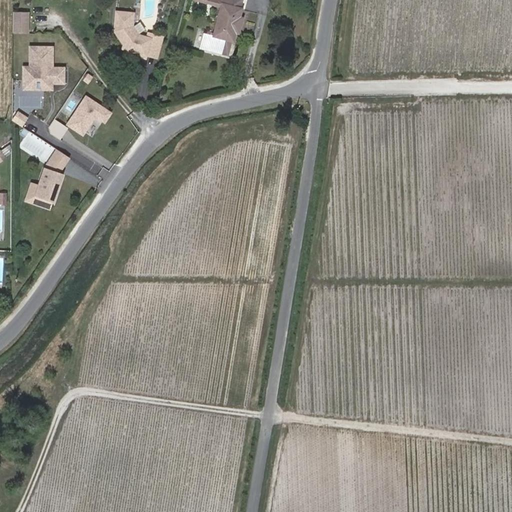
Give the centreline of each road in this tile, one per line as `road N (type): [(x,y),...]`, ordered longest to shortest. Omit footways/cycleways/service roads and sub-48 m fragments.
road 1 (unclassified): [(0,347),(19,338),(104,204),(161,141),(210,114),(323,92)]
road 2 (unclassified): [(323,92),(257,511)]
road 3 (track): [(323,92),(511,89)]
road 4 (unknown): [(161,141),(56,15)]
